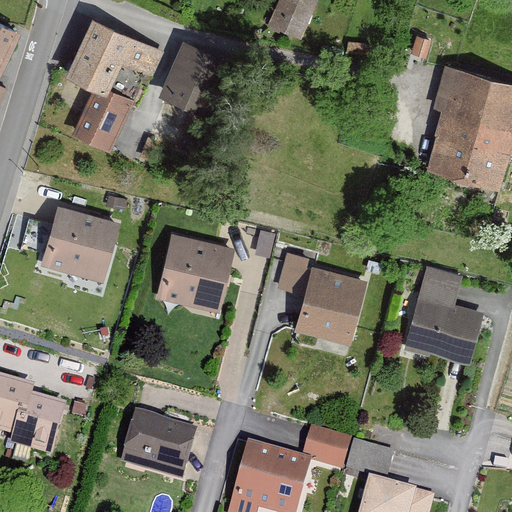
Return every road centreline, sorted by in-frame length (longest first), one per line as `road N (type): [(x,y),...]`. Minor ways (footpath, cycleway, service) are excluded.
road 1 (residential): [(55,0),(0,181)]
road 2 (residential): [(204,511),(244,366)]
